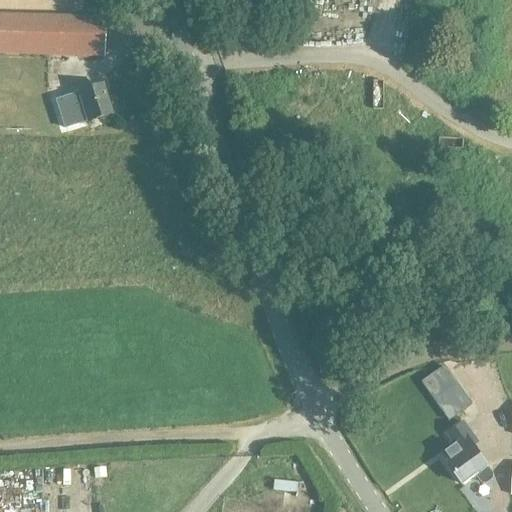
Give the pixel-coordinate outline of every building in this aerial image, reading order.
[(254,34),(251,13),(235,16),(238,36),(254,34)] [(0,14),(0,56),(104,58),(105,17),(0,14)] [(478,87),(484,73),(470,67),(464,81),(478,87)] [(101,86),(67,97),(55,101),(64,129),(88,121),(88,122),(111,115),(101,86)] [(423,382),(450,421),(472,405),(446,367),(423,382)] [(465,425),(449,436),(463,457),(450,466),(464,487),(490,469),(475,448),(479,445),(465,425)] [(244,485),(244,495),(285,497),(285,487),(244,485)]
